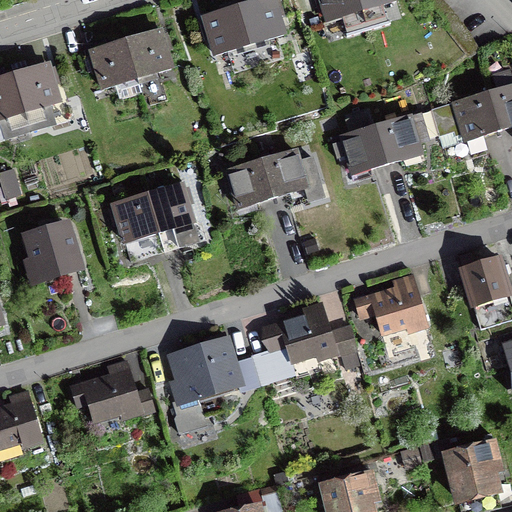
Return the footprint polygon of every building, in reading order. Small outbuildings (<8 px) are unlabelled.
[(252,0),(253,2),(238,7),(250,48),(287,37),(276,0),(252,0)] [(347,39),(368,33),(357,0),(319,0),(320,2),(318,2),(325,24),(324,25),(328,39),(345,33),(347,39)] [(357,0),(368,33),(391,26),(390,22),(387,22),(383,8),(400,3),(399,0),(357,0)] [(213,58),(250,48),(238,7),(201,18),(203,23),(199,24),(204,43),(208,42),(213,58)] [(162,28),(125,40),(139,83),(157,77),(176,71),(162,28)] [(142,93),(139,83),(125,40),(88,52),(89,57),(85,59),(90,77),(95,76),(101,92),(115,88),(120,101),(142,93)] [(52,68),(51,63),(13,74),(30,135),(57,127),(57,125),(66,122),(61,104),(63,104),(57,85),(60,84),(55,67),(52,68)] [(294,81),(300,82),(304,78),(304,72),(300,68),(294,67),(290,71),(290,77),(294,81)] [(488,93),(500,135),(511,131),(511,71),(511,70),(493,75),(497,91),(488,93)] [(5,142),(30,135),(13,74),(0,77),(0,141),(4,141),(5,142)] [(372,84),(370,78),(363,80),(365,86),(372,84)] [(305,88),(309,90),(313,87),(312,83),(308,81),(305,83),(305,88)] [(432,112),(422,115),(430,140),(440,137),(443,149),(463,143),(463,145),(467,144),(471,156),(488,151),(484,139),(500,135),(488,93),(432,110),(432,112)] [(413,115),(375,126),(388,168),(404,163),(406,170),(423,165),(421,158),(425,157),(421,143),(430,140),(422,115),(422,113),(413,116),(413,115)] [(388,168),(375,126),(372,127),(369,114),(345,121),(348,134),(331,139),(337,160),(344,158),(350,179),(355,177),(356,183),(373,178),(372,173),(388,168)] [(449,148),(448,152),(450,156),(455,155),(457,151),(454,147),(449,148)] [(299,149),(261,160),(274,202),(305,192),(309,205),(326,200),(325,198),(330,196),(326,183),(321,185),(313,157),(302,161),(299,149)] [(453,156),(450,163),(454,169),(462,168),(465,162),(461,156),(453,156)] [(236,213),(274,202),(261,160),(224,171),(236,213)] [(14,170),(0,173),(0,182),(2,188),(0,188),(0,199),(1,204),(8,202),(10,208),(18,206),(16,198),(22,196),(14,170)] [(148,194),(160,237),(173,233),(178,250),(199,244),(194,225),(197,224),(192,206),(195,205),(190,187),(186,188),(185,183),(148,194)] [(40,200),(38,194),(30,197),(32,203),(40,200)] [(160,237),(148,194),(110,205),(111,209),(108,210),(113,229),(117,228),(122,247),(126,246),(131,263),(146,259),(165,254),(160,237)] [(70,220),(21,235),(28,260),(23,261),(31,289),(86,272),(70,220)] [(319,250),(315,238),(303,242),(307,254),(319,250)] [(474,329),(478,342),(511,332),(511,302),(511,300),(511,299),(511,288),(508,275),(511,274),(509,265),(505,267),(502,257),(458,270),(471,312),(475,311),(480,328),(474,329)] [(392,281),(394,288),(353,300),(360,323),(375,319),(381,339),(406,331),(408,337),(430,330),(414,275),(392,281)] [(260,328),(269,355),(286,350),(291,367),(316,359),(318,365),(358,352),(351,326),(331,331),(323,302),(302,309),(304,316),(260,328)] [(238,362),(230,337),(167,356),(174,380),(168,382),(175,404),(170,406),(179,436),(208,427),(200,403),(240,390),(241,394),(261,388),(252,358),(238,362)] [(511,376),(511,389),(511,341),(502,345),(511,376)] [(93,426),(102,424),(104,433),(124,428),(122,423),(156,413),(149,389),(137,393),(127,360),(107,366),(109,375),(69,387),(76,410),(87,407),(93,426)] [(0,406),(0,457),(44,446),(29,391),(8,397),(10,404),(0,406)] [(505,474),(497,440),(493,441),(492,436),(484,438),(486,443),(441,453),(454,508),(504,496),(498,475),(505,474)] [(425,465),(437,461),(431,443),(419,446),(425,465)] [(423,466),(417,447),(400,451),(405,471),(423,466)] [(375,511),(374,505),(382,503),(374,470),(318,484),(325,511),(375,511)] [(279,511),(282,511),(276,485),(240,494),(243,509),(230,511),(279,511)] [(33,486),(20,490),(23,499),(35,496),(33,486)]
